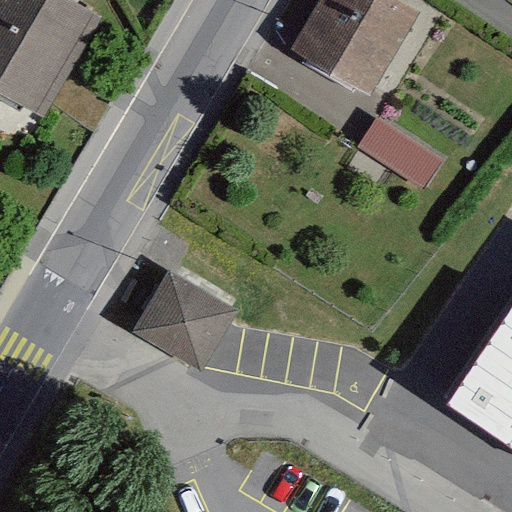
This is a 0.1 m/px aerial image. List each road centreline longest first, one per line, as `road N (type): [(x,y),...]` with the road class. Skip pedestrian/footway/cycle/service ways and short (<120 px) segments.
road 1 (residential): [(61,293),(238,406),(308,413),(466,511)]
road 2 (residential): [(61,293),(234,0)]
